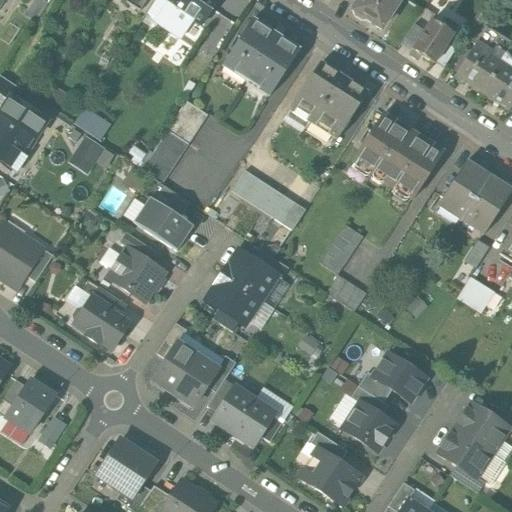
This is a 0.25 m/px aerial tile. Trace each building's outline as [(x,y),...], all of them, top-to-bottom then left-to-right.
[(47,5),(38,0),(30,0),(26,7),(39,16),(47,5)] [(125,0),(123,3),(138,13),(146,0),(125,0)] [(221,0),(171,0),(168,4),(202,28),(221,0)] [(360,0),(352,12),(354,14),(355,18),(362,23),(367,22),(381,31),(401,0),(360,0)] [(425,9),(415,26),(425,32),(432,22),(436,16),(425,9)] [(483,13),(466,39),(475,45),(486,28),(487,29),(493,20),(483,13)] [(300,53),(254,22),(223,69),(225,70),(226,67),(236,74),(237,71),(248,78),(245,83),(247,85),(251,79),(261,86),(259,89),(268,95),(267,97),(270,99),(300,53)] [(425,32),(413,51),(414,52),(411,57),(418,62),(421,57),(435,66),(437,63),(448,46),(454,37),(432,22),(425,32)] [(475,45),(454,78),(482,96),(502,65),(511,49),(511,44),(487,29),(486,28),(475,45)] [(448,46),(437,63),(445,69),(457,51),(448,46)] [(365,96),(321,66),(320,65),(289,113),(336,144),(367,96),(366,95),(365,96)] [(511,72),(502,65),(482,96),(508,113),(511,107),(511,72)] [(21,92),(0,78),(0,114),(10,99),(15,102),(21,92)] [(0,114),(0,164),(9,171),(16,161),(21,160),(46,123),(15,102),(10,99),(0,114)] [(187,104),(168,133),(187,146),(207,117),(187,104)] [(81,108),(72,123),(87,132),(96,117),(81,108)] [(411,134),(383,116),(353,162),(415,200),(445,154),(418,138),(416,141),(409,137),(411,134)] [(168,133),(141,172),(160,185),(161,185),(187,146),(168,133)] [(103,151),(85,138),(67,163),(85,176),(103,151)] [(467,163),(438,208),(440,209),(442,204),(464,218),(491,177),(467,163)] [(305,214),(245,174),(232,194),(292,233),(305,214)] [(511,191),(491,177),(464,218),(483,231),(480,236),(482,237),(511,191)] [(161,185),(160,185),(151,200),(180,219),(190,205),(161,185)] [(151,200),(150,199),(133,225),(176,253),(193,228),(180,219),(151,200)] [(30,243),(2,225),(0,228),(0,280),(11,288),(13,284),(18,288),(25,278),(43,251),(41,251),(40,253),(28,245),(30,243)] [(345,228),(320,265),(339,277),(364,240),(345,228)] [(511,234),(499,254),(511,262),(511,234)] [(158,256),(127,236),(121,246),(128,251),(151,266),(158,256)] [(478,242),(465,263),(476,270),(490,250),(478,242)] [(43,251),(25,278),(35,284),(52,258),(43,251)] [(151,266),(128,251),(122,259),(121,258),(112,271),(114,272),(108,280),(143,304),(163,274),(151,266)] [(288,270),(258,251),(251,261),(277,277),(276,278),(281,281),(288,270)] [(251,261),(238,252),(222,277),(260,302),(276,278),(277,277),(251,261)] [(260,302),(222,277),(205,302),(219,311),(238,324),(243,327),(260,302)] [(339,277),(327,296),(355,315),(367,296),(339,277)] [(470,280),(457,300),(480,315),(493,294),(470,280)] [(126,307),(98,288),(92,298),(120,317),(126,307)] [(120,317),(92,298),(83,311),(78,312),(74,317),(75,323),(73,326),(87,335),(86,338),(98,346),(100,344),(111,351),(130,323),(120,317)] [(238,324),(219,311),(212,321),(232,334),(238,324)] [(175,325),(156,355),(166,362),(177,345),(177,346),(186,332),(175,325)] [(166,362),(152,382),(172,395),(197,358),(177,346),(177,345),(166,362)] [(426,380),(387,355),(372,377),(372,378),(392,392),(410,404),(426,380)] [(197,358),(172,395),(192,408),(206,388),(217,372),(216,371),(197,358)] [(217,372),(206,388),(216,395),(235,365),(225,358),(216,371),(217,372)] [(0,362),(0,383),(9,369),(0,362)] [(367,374),(358,388),(383,405),(392,392),(372,378),(372,377),(367,374)] [(16,382),(2,402),(12,408),(25,388),(16,382)] [(12,408),(5,420),(29,435),(54,398),(30,382),(12,408)] [(383,405),(358,388),(351,399),(359,405),(359,404),(381,418),(388,408),(383,405)] [(234,389),(212,421),(232,435),(254,402),(234,389)] [(254,402),(232,435),(252,448),(274,415),(254,402)] [(359,405),(342,430),(377,454),(395,427),(381,418),(359,404),(359,405)] [(489,417),(470,405),(454,430),(492,455),(508,432),(509,430),(489,417)] [(511,418),(495,407),(489,417),(509,430),(508,432),(511,434),(511,418)] [(492,455),(454,430),(437,455),(456,467),(476,481),(476,479),(492,455)] [(347,453),(317,433),(310,445),(317,450),(339,464),(347,453)] [(154,465),(119,442),(96,477),(125,496),(131,500),(140,486),(154,465)] [(317,450),(298,478),(342,507),(361,478),(339,464),(317,450)] [(476,481),(456,467),(449,477),(477,495),(484,484),(476,479),(476,481)] [(211,511),(216,505),(180,482),(160,511),(211,511)] [(404,484),(388,508),(394,511),(399,511),(407,501),(408,501),(414,491),(404,484)] [(140,486),(131,500),(125,496),(120,504),(131,511),(137,511),(150,493),(140,486)] [(399,511),(423,511),(408,501),(407,501),(399,511)]
